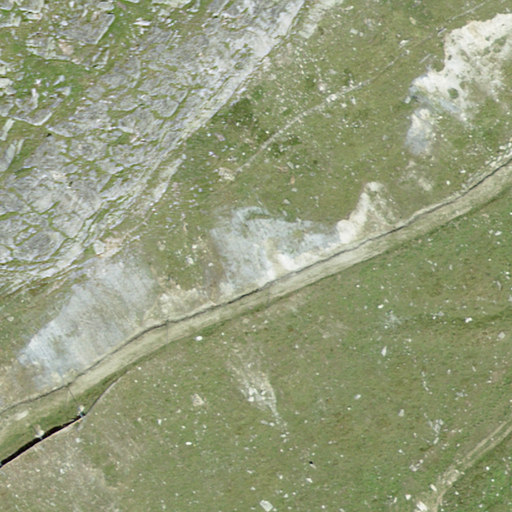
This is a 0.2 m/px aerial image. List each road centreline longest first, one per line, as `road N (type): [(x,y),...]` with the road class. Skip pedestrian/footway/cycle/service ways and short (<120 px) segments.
road 1 (track): [(511,179),(461,210),(108,365),(0,443)]
road 2 (track): [(428,511),(443,480),(511,419)]
